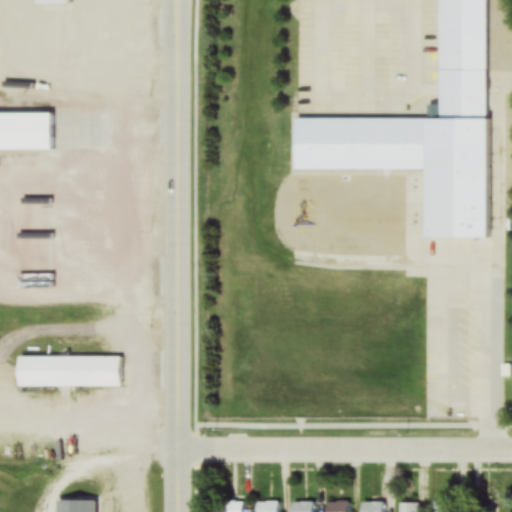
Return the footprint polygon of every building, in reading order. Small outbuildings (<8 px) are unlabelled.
[(484,0),(436,0),(437,120),(291,121),(291,173),(422,173),(423,240),(485,240),(484,0)] [(0,113),(50,114),(49,149),(0,147),(0,113)] [(121,388),(121,358),(16,358),(16,388),(121,388)] [(317,511),(317,503),(290,503),(290,511),(317,511)] [(350,511),(350,503),(326,503),(326,511),(350,511)]
